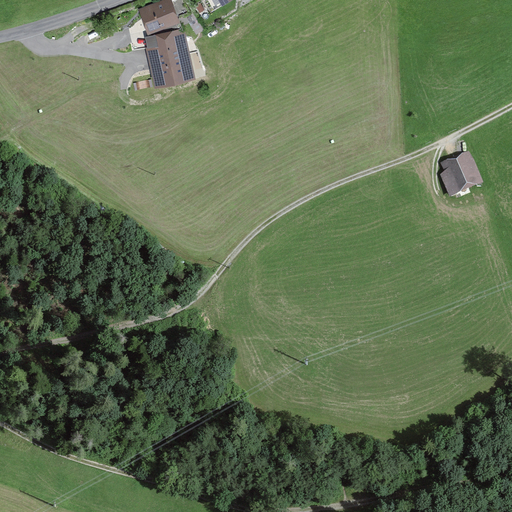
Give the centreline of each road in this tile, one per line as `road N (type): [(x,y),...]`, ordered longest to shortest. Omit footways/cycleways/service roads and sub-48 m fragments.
road 1 (track): [(0,358),(177,319),(259,230),(511,104)]
road 2 (track): [(276,511),(237,509),(48,449),(0,423)]
road 3 (track): [(511,469),(497,478),(285,511)]
road 4 (unclassified): [(0,35),(133,0)]
